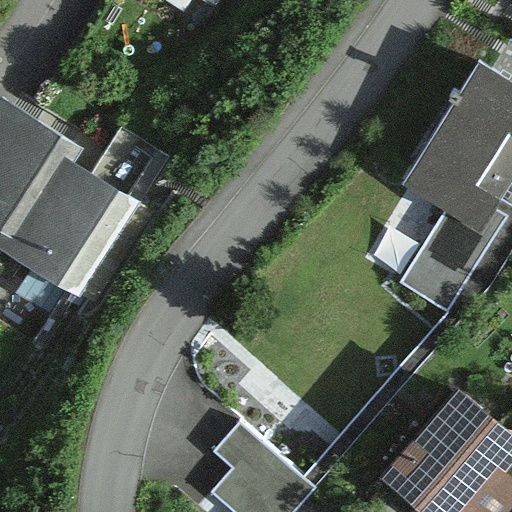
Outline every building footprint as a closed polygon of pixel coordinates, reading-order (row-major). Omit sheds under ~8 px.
[(199,0),(217,9),(221,0),(199,0)] [(511,45),(508,43),(482,86),(467,77),(410,170),(455,197),(404,280),(449,308),(509,210),(499,204),(504,195),(511,200),(511,45)] [(0,227),(12,235),(57,168),(66,156),(0,112),(0,227)] [(57,168),(12,235),(2,251),(72,298),(128,215),(57,168)] [(440,511),(506,511),(511,506),(511,463),(509,461),(511,456),(511,412),(465,371),(384,461),(440,511)] [(240,465),(220,487),(245,511),(291,511),(318,484),(244,414),(217,443),(240,465)]
